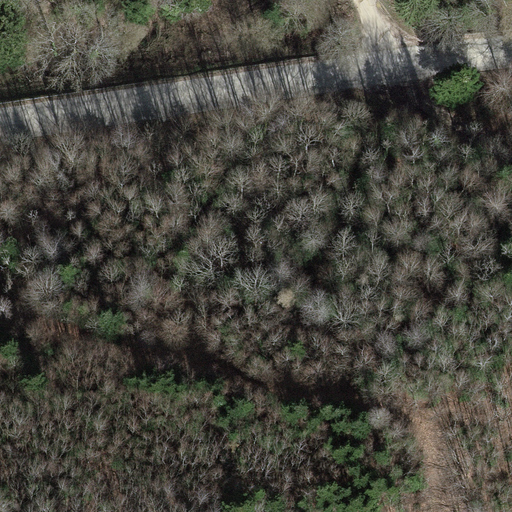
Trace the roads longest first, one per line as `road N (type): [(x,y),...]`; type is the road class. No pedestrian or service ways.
road 1 (unclassified): [(0,128),(511,64)]
road 2 (track): [(0,316),(179,374),(410,433),(431,467),(437,511)]
road 3 (track): [(511,158),(395,74),(366,0)]
